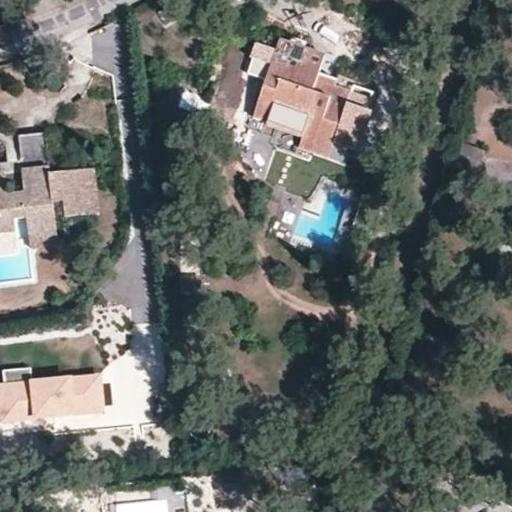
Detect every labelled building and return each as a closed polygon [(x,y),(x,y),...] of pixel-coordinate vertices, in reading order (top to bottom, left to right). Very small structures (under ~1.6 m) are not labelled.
[(319,74),(324,55),(280,41),(277,50),(262,98),(256,117),(304,132),(300,147),(330,157),(334,142),(359,150),(371,112),(365,110),(372,90),(319,74)] [(246,93),(262,98),(277,50),(262,45),(246,93)] [(0,162),(0,235),(17,234),(16,220),(28,220),(30,240),(56,237),(54,204),(64,204),(65,218),(85,217),(81,171),(51,174),(47,134),(20,136),(21,160),(0,162)] [(481,151),(465,146),(457,171),(474,176),(481,151)] [(95,171),(81,171),(85,217),(98,216),(95,171)] [(373,206),(362,202),(354,229),(364,234),(373,206)] [(30,240),(31,249),(57,247),(56,237),(30,240)] [(0,427),(104,415),(100,380),(38,387),(36,368),(2,372),(4,390),(0,390),(0,427)]
